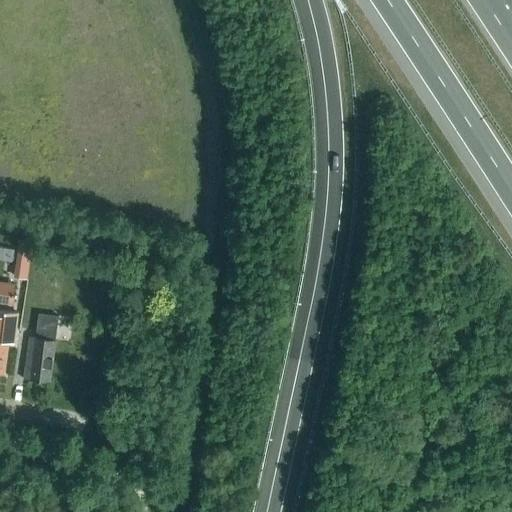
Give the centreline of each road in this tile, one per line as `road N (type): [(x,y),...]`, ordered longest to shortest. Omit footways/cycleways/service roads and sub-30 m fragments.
road 1 (motorway): [(315,0),(334,86),(331,219),(274,511)]
road 2 (trunk): [(385,0),(511,193)]
